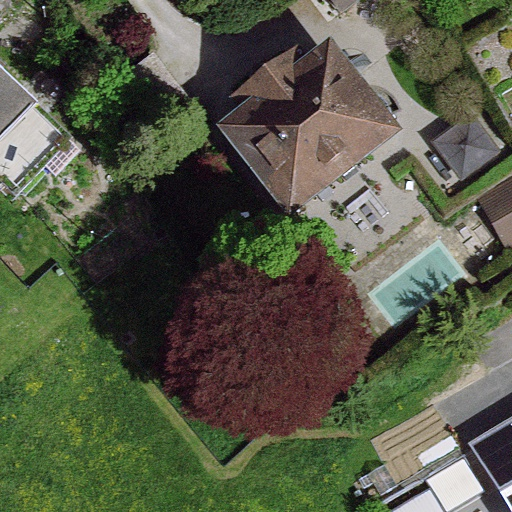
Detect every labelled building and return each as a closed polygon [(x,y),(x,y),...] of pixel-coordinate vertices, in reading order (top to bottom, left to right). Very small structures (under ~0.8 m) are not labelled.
[(323,0),(336,16),(356,0),(323,0)] [(196,109),(151,58),(121,84),(165,135),(196,109)] [(352,169),(355,163),(386,140),(387,131),(385,118),(382,112),(374,104),(365,99),(353,98),(324,60),(304,75),(291,59),(231,104),(244,121),(224,137),(286,216),(329,183),(334,182),(344,177),(352,169)] [(0,80),(0,187),(12,199),(64,143),(0,80)] [(511,181),(476,201),(505,254),(511,249),(511,181)] [(511,426),(481,445),(511,497),(511,426)]
